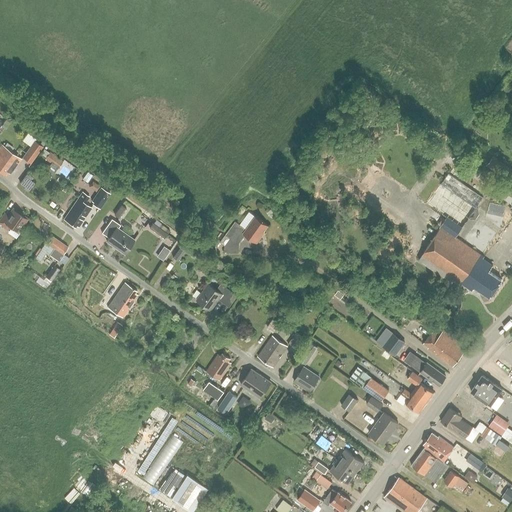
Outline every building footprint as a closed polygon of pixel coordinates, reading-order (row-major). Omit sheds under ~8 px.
[(33,140),(21,156),(30,163),(42,146),(39,144),(33,140)] [(11,173),(21,159),(2,146),(0,148),(0,170),(6,175),(8,171),(11,173)] [(63,161),(50,152),(45,160),(51,164),(52,163),(59,167),(63,161)] [(507,181),(511,173),(511,169),(493,155),(486,165),(507,181)] [(31,179),(33,176),(28,172),(19,183),(28,191),(35,183),(31,179)] [(447,217),(418,260),(444,278),(444,277),(453,283),(453,281),(461,287),(463,285),(472,291),(475,287),(490,298),(502,281),(489,272),(493,267),(483,260),(482,259),(484,257),(454,237),(460,228),(461,228),(483,198),(448,174),(426,203),(447,217)] [(99,210),(110,194),(101,189),(92,203),(94,204),(93,206),(99,210)] [(79,226),(92,208),(83,202),(87,197),(82,194),(64,220),(75,227),(77,225),(79,226)] [(121,204),(114,214),(119,218),(126,208),(121,204)] [(25,219),(13,210),(9,216),(5,214),(0,220),(0,224),(9,230),(12,226),(17,230),(25,219)] [(221,242),(220,243),(224,246),(224,253),(239,253),(239,243),(245,235),(257,243),(264,233),(263,232),(268,226),(256,217),(249,212),(240,225),(235,222),(221,242)] [(121,225),(112,219),(102,233),(109,238),(107,241),(125,254),(135,240),(118,228),(121,225)] [(152,222),(166,232),(168,229),(154,219),(152,222)] [(152,222),(149,227),(163,238),(167,233),(166,232),(152,222)] [(59,261),(69,247),(53,236),(48,243),(49,244),(45,250),(50,253),(50,254),(59,261)] [(211,247),(217,246),(220,243),(221,242),(218,240),(218,239),(216,237),(212,243),(211,247)] [(179,247),(173,257),(178,261),(185,251),(179,247)] [(47,252),(44,250),(42,249),(36,257),(36,258),(40,261),(47,252)] [(204,251),(200,255),(202,257),(203,258),(220,270),(225,263),(219,259),(218,260),(209,254),(206,252),(205,251),(204,251)] [(160,252),(157,257),(163,261),(167,256),(160,252)] [(59,269),(56,267),(48,278),(51,281),(59,269)] [(123,317),(138,294),(136,293),(137,290),(125,282),(108,307),(123,317)] [(208,284),(197,299),(211,309),(218,299),(223,303),(232,291),(221,283),(216,290),(208,284)] [(275,332),(282,321),(273,316),(267,327),(275,332)] [(118,323),(110,335),(114,338),(122,326),(118,323)] [(453,367),(467,347),(443,329),(437,325),(424,343),(429,347),(428,349),(453,367)] [(297,332),(287,345),(291,347),(290,349),(297,354),(307,340),(297,332)] [(393,333),(383,347),(396,356),(406,342),(393,333)] [(275,364),(287,347),(273,337),(259,357),(270,364),(272,362),(275,364)] [(311,343),(299,360),(306,365),(318,348),(311,343)] [(219,380),(231,363),(228,361),(230,358),(222,353),(220,356),(218,354),(206,371),(219,380)] [(415,354),(408,364),(410,365),(416,370),(416,369),(423,360),(417,355),(415,354)] [(420,372),(439,386),(446,377),(427,363),(423,360),(416,369),(421,372),(420,372)] [(311,389),(319,377),(303,367),(294,382),(306,390),(308,387),(311,389)] [(260,398),(271,382),(252,369),(241,385),(260,398)] [(412,393),(426,404),(434,393),(420,382),(422,379),(412,371),(407,379),(417,386),(412,393)] [(482,376),(471,392),(491,405),(495,400),(502,389),(482,376)] [(381,401),(388,391),(371,378),(363,388),(381,401)] [(209,382),(204,390),(218,400),(224,392),(209,382)] [(426,404),(412,393),(411,394),(405,389),(401,394),(408,399),(405,402),(420,412),(426,404)] [(222,401),(217,408),(227,414),(238,398),(236,396),(229,391),(222,401)] [(358,400),(350,394),(342,405),(350,411),(358,400)] [(370,397),(366,404),(377,412),(382,405),(370,397)] [(495,400),(491,405),(497,410),(501,404),(495,400)] [(465,438),(472,428),(460,420),(462,417),(450,408),(441,422),(451,429),(452,428),(465,438)] [(368,433),(376,438),(383,444),(398,423),(384,412),(368,433)] [(490,426),(489,427),(502,436),(502,435),(503,435),(507,430),(493,421),(490,426)] [(476,428),(475,429),(480,432),(482,433),(480,435),(489,441),(495,433),(493,431),(480,422),(476,428)] [(472,428),(465,438),(466,438),(472,443),(480,432),(475,429),(474,428),(473,427),(472,428)] [(424,449),(447,465),(448,465),(443,462),(454,448),(439,437),(438,437),(432,433),(424,444),(426,446),(424,449)] [(172,435),(141,477),(153,486),(184,444),(172,435)] [(322,435),(316,443),(326,450),(332,443),(322,435)] [(343,449),(347,443),(337,436),(333,442),(343,449)] [(356,474),(364,463),(345,449),(337,460),(356,474)] [(435,483),(447,465),(424,449),(412,466),(435,483)] [(471,454),(467,459),(475,466),(482,470),(486,465),(480,460),(471,454)] [(348,484),(356,474),(337,460),(329,471),(348,484)] [(322,474),(322,475),(323,473),(325,474),(328,470),(319,463),(314,469),(322,474)] [(165,482),(159,490),(171,498),(191,511),(206,488),(187,475),(186,476),(175,469),(173,473),(183,480),(177,490),(165,482)] [(452,487),(459,477),(450,470),(443,481),(452,487)] [(469,471),(465,476),(474,482),(478,477),(469,471)] [(333,482),(322,475),(322,474),(317,481),(328,489),(333,482)] [(78,487),(88,497),(97,488),(87,478),(78,487)] [(404,511),(418,511),(428,499),(400,478),(385,498),(404,511)] [(511,490),(508,488),(502,497),(511,504),(511,502),(511,490)] [(297,500),(313,511),(320,501),(305,489),(297,500)] [(331,502),(331,503),(342,511),(344,511),(352,502),(338,492),(337,493),(332,490),(326,498),(331,502)] [(283,500),(276,510),(279,511),(288,511),(293,507),(283,500)]
